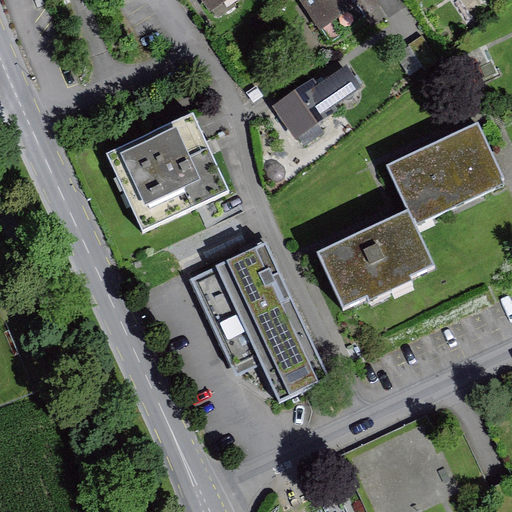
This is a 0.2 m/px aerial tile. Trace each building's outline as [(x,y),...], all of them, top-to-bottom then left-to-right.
[(303,0),(321,26),(330,40),(365,17),(364,16),(379,7),(374,0),(303,0)] [(408,45),(424,70),(438,60),(421,36),(408,45)] [(313,85),(280,108),(304,144),(321,132),(314,122),(331,110),(329,107),(357,87),(346,70),(317,90),(313,85)] [(193,117),(106,157),(142,234),(229,194),(193,117)] [(387,169),(408,214),(412,223),(503,180),(477,126),(387,169)] [(434,268),(412,223),(408,214),(318,256),(343,310),(434,268)] [(265,246),(190,281),(231,368),(257,356),(279,404),(329,381),(265,246)]
